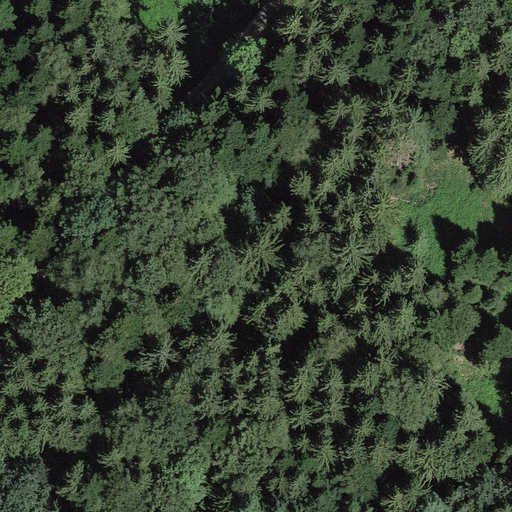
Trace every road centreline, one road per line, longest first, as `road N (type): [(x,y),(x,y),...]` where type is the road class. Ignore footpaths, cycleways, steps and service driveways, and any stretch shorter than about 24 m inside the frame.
road 1 (track): [(0,319),(280,0)]
road 2 (track): [(173,511),(71,384),(0,338)]
